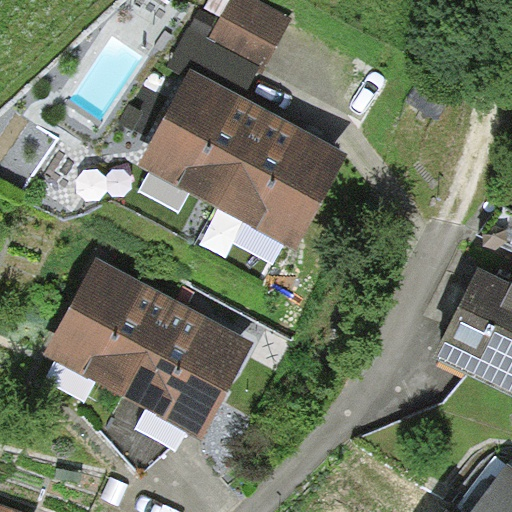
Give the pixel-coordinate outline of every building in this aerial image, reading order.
[(258,0),(232,0),(215,31),(211,39),(261,65),(265,68),(292,18),(258,0)] [(215,31),(196,20),(165,76),(184,87),(193,71),(242,99),(261,65),(211,39),(215,31)] [(219,211),(272,114),(248,102),(242,99),(193,71),(184,87),(140,169),(219,211)] [(294,126),(272,114),(219,211),(297,253),(350,156),(294,126)] [(124,401),(177,304),(154,291),(98,261),(45,358),(124,401)] [(511,287),(505,284),(480,272),(438,362),(511,398),(511,287)] [(200,316),(177,304),(124,401),(202,443),(255,346),(200,316)] [(511,511),(511,464),(510,463),(472,511),(511,511)]
